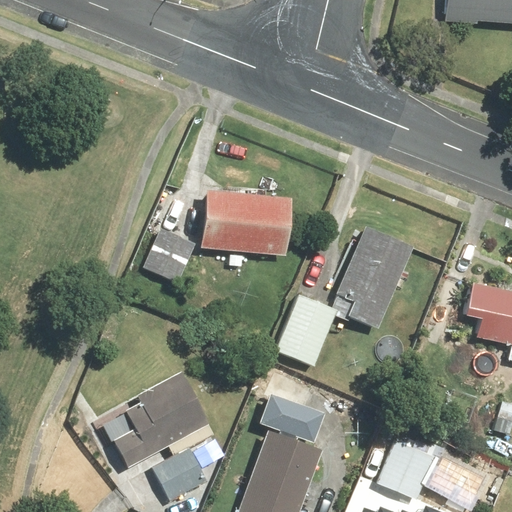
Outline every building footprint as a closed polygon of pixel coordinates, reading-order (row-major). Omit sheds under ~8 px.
[(511,0),(443,0),(441,23),(474,25),(474,23),(511,25),(511,0)] [(201,192),(196,249),(282,257),(287,200),(201,192)] [(191,243),(153,227),(136,267),(174,283),(191,243)] [(409,248),(360,227),(326,309),(374,329),(409,248)] [(511,292),(468,283),(461,317),(476,320),(472,338),(511,346),(511,292)] [(128,428),(108,439),(124,467),(204,424),(175,370),(131,394),(134,400),(118,409),(128,428)] [(319,413),(266,394),(256,423),(308,442),(319,413)] [(511,403),(496,398),(485,429),(511,437),(511,403)] [(294,511),(317,449),(262,430),(232,511),(294,511)] [(435,453),(391,436),(372,485),(416,502),(435,453)]
